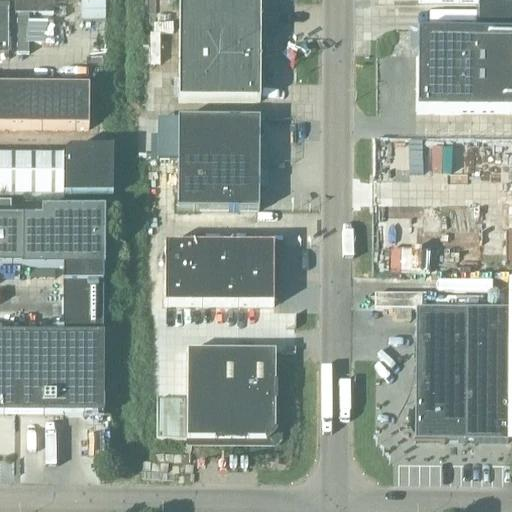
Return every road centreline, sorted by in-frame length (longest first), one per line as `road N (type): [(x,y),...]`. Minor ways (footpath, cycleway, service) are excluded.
road 1 (unclassified): [(333,505),(335,0)]
road 2 (unclassified): [(333,505),(0,500)]
road 3 (unclassified): [(333,505),(511,506)]
